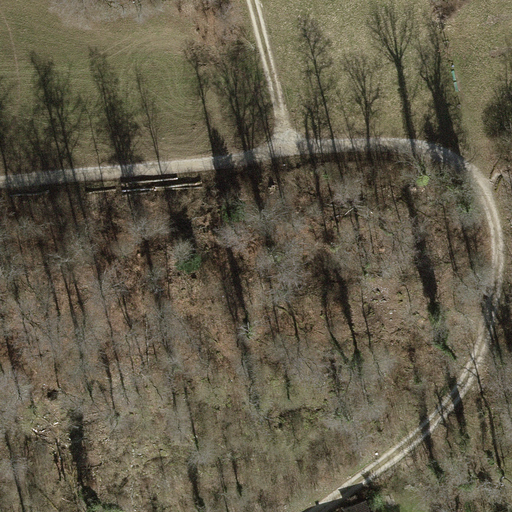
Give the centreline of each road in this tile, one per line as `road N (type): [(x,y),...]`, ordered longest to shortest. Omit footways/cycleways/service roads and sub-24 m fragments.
road 1 (track): [(0,178),(410,145),(479,167),(492,186)]
road 2 (track): [(492,186),(501,256),(491,325),(468,378),(435,419),(317,511)]
road 3 (track): [(293,154),(253,0)]
